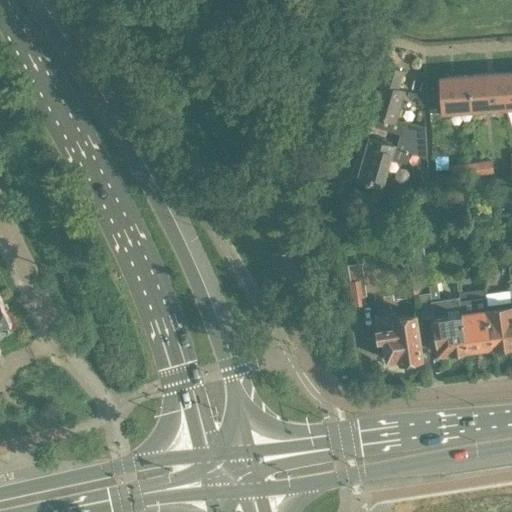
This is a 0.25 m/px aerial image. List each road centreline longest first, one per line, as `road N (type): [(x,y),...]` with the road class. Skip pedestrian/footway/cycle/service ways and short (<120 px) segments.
road 1 (secondary): [(248,451),(201,297),(133,156),(36,0)]
road 2 (secondary): [(0,9),(97,175),(160,313),(204,457)]
road 3 (primary): [(511,417),(248,451)]
road 4 (unclassified): [(353,405),(330,395),(312,372),(298,327),(291,167)]
road 5 (primary): [(257,488),(511,445)]
road 6 (primary): [(204,457),(0,493)]
road 7 (residential): [(291,167),(342,0)]
road 8 (unclassified): [(73,363),(0,213)]
road 9 (residential): [(511,388),(353,405)]
road 10 (primary): [(88,511),(212,493)]
